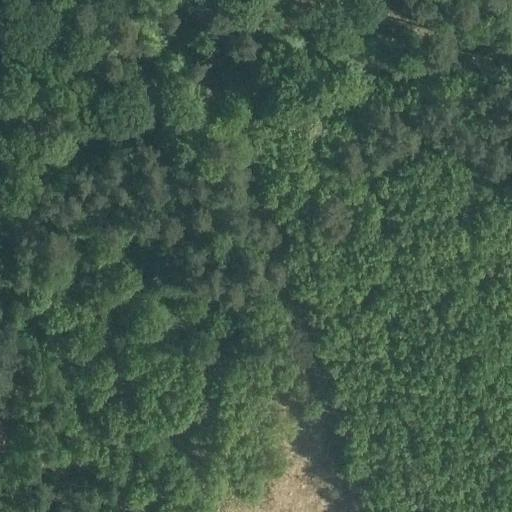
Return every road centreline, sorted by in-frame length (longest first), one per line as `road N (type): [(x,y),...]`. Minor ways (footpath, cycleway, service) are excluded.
road 1 (track): [(270,95),(0,146)]
road 2 (track): [(511,50),(270,95)]
